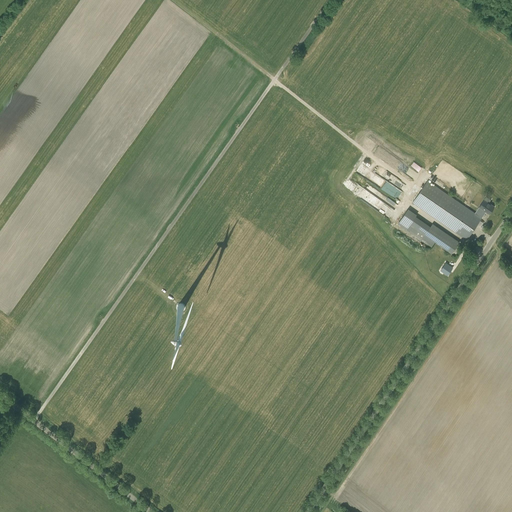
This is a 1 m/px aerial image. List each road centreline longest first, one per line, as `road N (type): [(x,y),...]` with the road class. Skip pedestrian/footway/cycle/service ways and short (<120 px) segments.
road 1 (unclassified): [(306,511),(511,210)]
road 2 (unclassified): [(151,511),(0,392)]
